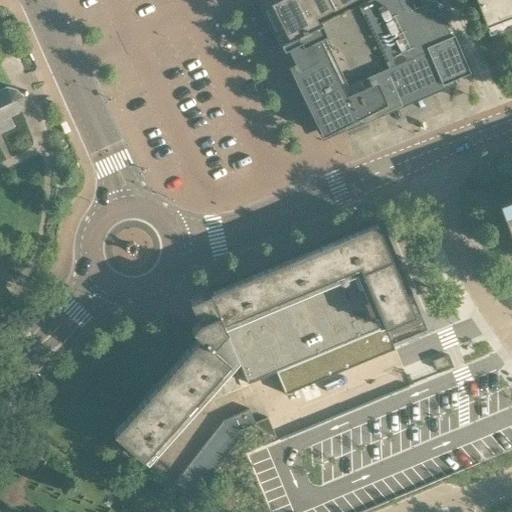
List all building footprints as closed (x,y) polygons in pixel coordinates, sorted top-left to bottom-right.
[(258,0),(280,45),(319,26),(368,0),(258,0)] [(368,0),(319,26),(280,45),(283,50),(286,49),(301,80),(298,82),(325,134),(347,123),(347,122),(379,107),(381,110),(385,108),(385,106),(451,78),(452,80),(469,73),(453,37),(451,38),(433,0),(368,0)] [(511,0),(475,0),(483,22),(511,11),(511,0)] [(0,134),(14,128),(9,118),(18,114),(23,106),(23,97),(16,90),(6,88),(0,90),(0,134)] [(511,208),(501,212),(511,240),(511,208)] [(199,337),(113,435),(142,461),(228,364),(238,360),(247,384),(410,317),(414,314),(377,224),(370,226),(189,302),(194,313),(195,313),(199,321),(191,330),(199,337)] [(433,361),(436,371),(450,365),(446,356),(433,361)] [(223,423),(236,433),(255,425),(249,411),(225,421),(223,423)] [(276,442),(267,420),(255,425),(264,447),(276,442)] [(236,433),(223,423),(216,432),(235,447),(242,438),(236,433)] [(235,447),(216,432),(209,442),(228,456),(235,447)] [(228,456),(209,442),(202,451),(221,465),(228,456)] [(221,465),(202,451),(195,460),(213,475),(221,465)] [(213,475),(195,460),(187,469),(206,484),(213,475)] [(206,484),(187,469),(180,479),(199,493),(206,484)] [(199,493),(180,479),(173,488),(191,502),(199,493)]
